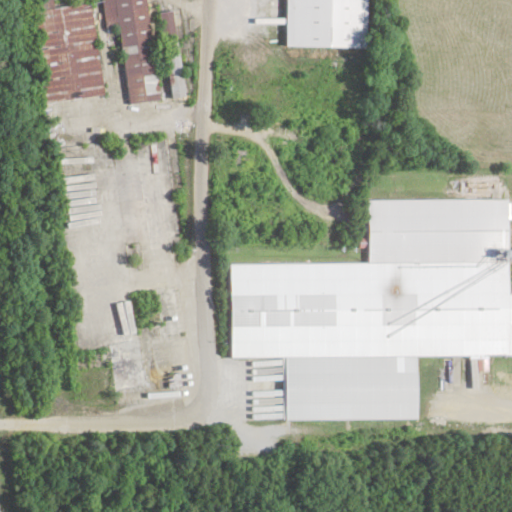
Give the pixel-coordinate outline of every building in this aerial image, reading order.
[(156,99),(143,0),(122,0),(25,12),(36,102),(115,92),(117,104),(156,99)] [(35,0),(37,8),(49,7),(47,0),(35,0)] [(367,0),(366,43),(289,40),(289,0),(367,0)] [(167,96),(182,94),(168,12),(154,15),(167,96)] [(241,171),(266,171),(266,150),(241,150),(241,171)] [(370,194),(509,193),(510,288),(511,288),(511,348),(420,349),(420,415),(286,416),(286,354),(233,354),(232,258),(371,257),(370,194)] [(160,333),(179,331),(174,285),(155,288),(160,333)] [(139,338),(107,341),(112,392),(145,389),(139,338)]
